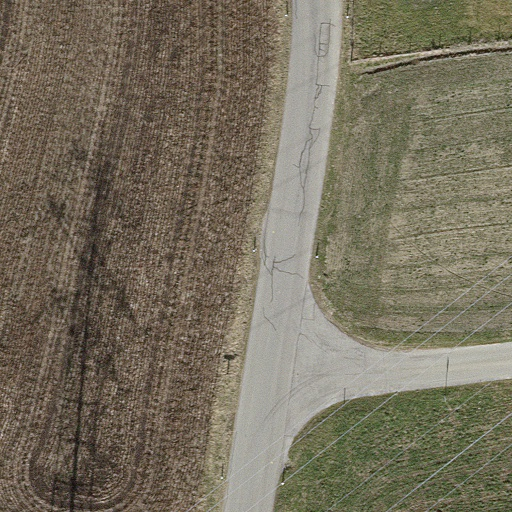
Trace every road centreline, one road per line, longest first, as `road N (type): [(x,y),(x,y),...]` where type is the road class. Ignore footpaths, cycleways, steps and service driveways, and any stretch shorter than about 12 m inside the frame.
road 1 (tertiary): [(249,511),(313,98),(318,0)]
road 2 (track): [(269,388),(511,361)]
